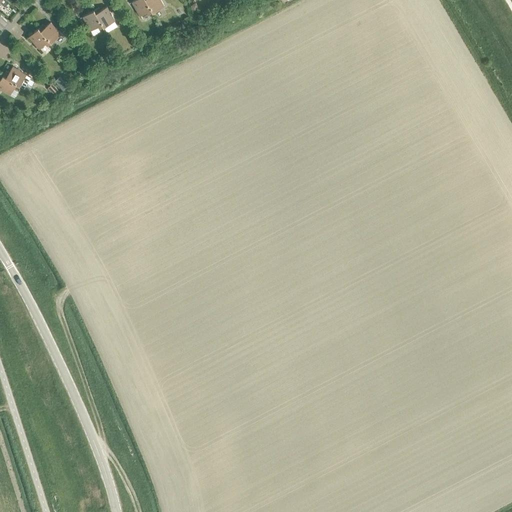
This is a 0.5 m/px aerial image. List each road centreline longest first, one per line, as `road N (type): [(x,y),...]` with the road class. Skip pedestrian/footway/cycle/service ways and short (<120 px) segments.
road 1 (tertiary): [(117,511),(61,363),(0,250)]
road 2 (unclassified): [(49,511),(0,368)]
